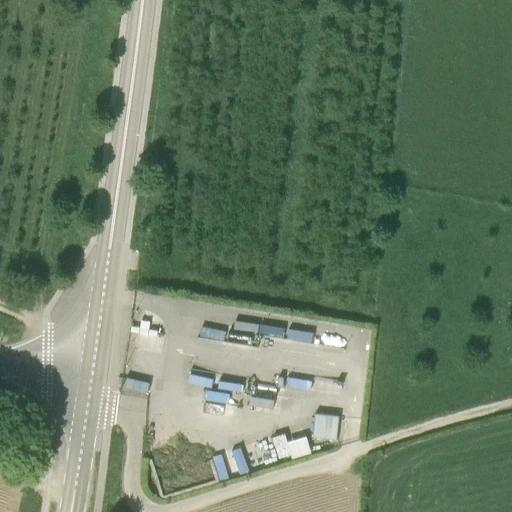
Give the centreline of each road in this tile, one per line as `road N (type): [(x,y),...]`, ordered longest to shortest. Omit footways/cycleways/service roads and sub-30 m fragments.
road 1 (tertiary): [(88,391),(140,0)]
road 2 (unclassified): [(164,511),(364,447)]
road 3 (unclassified): [(86,405),(135,412),(130,493),(143,511)]
road 4 (track): [(511,406),(364,447)]
road 5 (track): [(0,305),(40,323),(88,391)]
